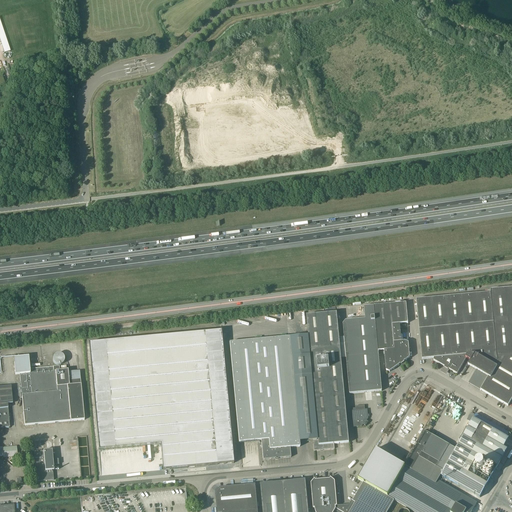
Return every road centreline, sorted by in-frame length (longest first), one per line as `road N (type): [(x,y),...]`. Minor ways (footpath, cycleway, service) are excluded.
road 1 (motorway): [(0,277),(511,207)]
road 2 (tertiary): [(0,335),(511,266)]
road 3 (motorway): [(511,194),(0,262)]
road 4 (tertiary): [(511,262),(0,329)]
road 5 (unknown): [(238,473),(229,334),(295,330),(313,511)]
road 6 (unclassified): [(199,477),(345,461),(369,443),(405,380),(417,374),(511,422)]
road 7 (unknown): [(18,433),(11,357),(52,350),(78,351),(86,419),(58,429)]
road 8 (unclassified): [(0,495),(199,477)]
road 9 (unknown): [(426,375),(391,436),(399,449),(440,381)]
road 10 (unknown): [(338,325),(346,431),(357,455)]
